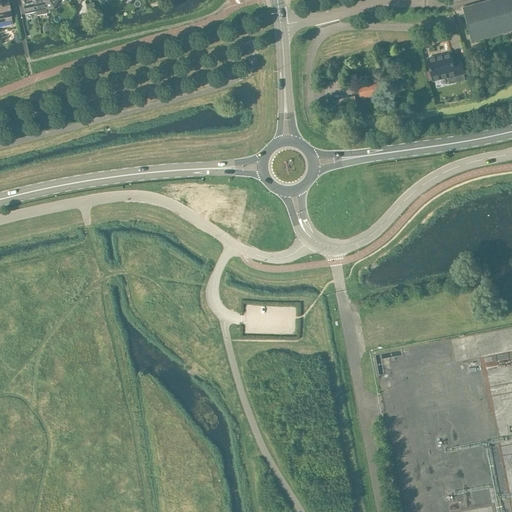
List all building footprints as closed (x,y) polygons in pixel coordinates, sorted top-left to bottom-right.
[(17,0),(20,15),(35,11),(32,0),(17,0)] [(46,11),(43,0),(32,0),(35,11),(36,16),(47,13),(46,11)] [(43,0),(46,11),(53,10),(53,7),(57,0),(43,0)] [(511,0),(487,0),(462,7),(472,42),(511,31),(511,0)] [(0,3),(0,2),(0,23),(11,21),(12,24),(7,1),(7,2),(0,3)] [(428,59),(433,81),(453,76),(455,83),(465,81),(463,74),(464,73),(461,59),(453,61),(451,54),(428,59)] [(361,99),(382,94),(379,81),(358,86),(361,99)] [(332,114),(356,109),(354,97),(329,102),(332,114)]
